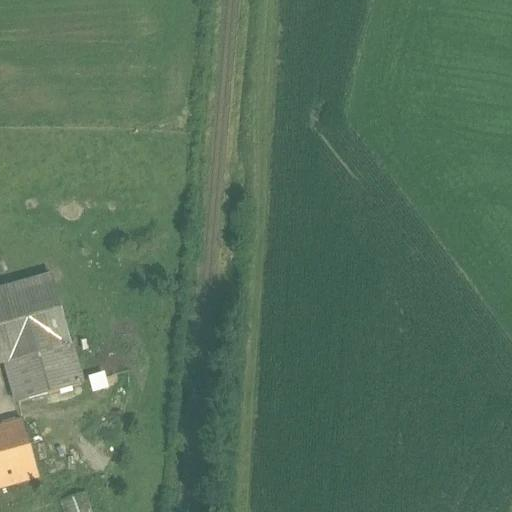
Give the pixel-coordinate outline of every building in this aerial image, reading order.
[(0,364),(7,362),(71,344),(53,277),(0,291),(0,364)] [(71,344),(7,362),(19,404),(83,385),(71,344)] [(14,423),(0,427),(0,430),(15,485),(30,480),(14,423)] [(0,430),(0,488),(15,485),(0,430)] [(67,511),(94,511),(91,494),(65,500),(67,511)]
